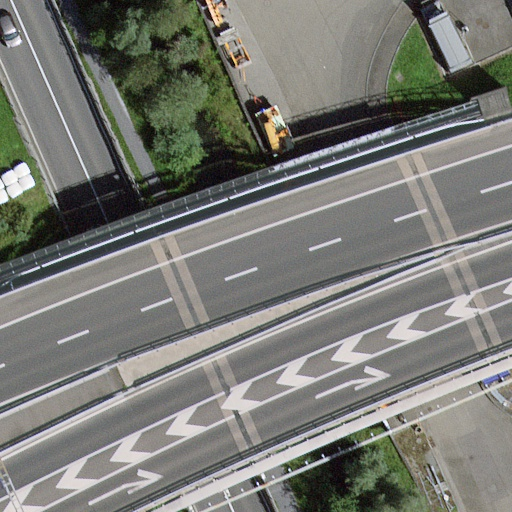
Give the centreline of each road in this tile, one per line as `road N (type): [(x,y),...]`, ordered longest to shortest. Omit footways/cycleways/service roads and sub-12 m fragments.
road 1 (motorway): [(0,480),(280,349),(511,258)]
road 2 (primary): [(11,0),(232,511)]
road 3 (motorway): [(511,182),(0,367)]
road 4 (motorway): [(81,511),(511,323)]
